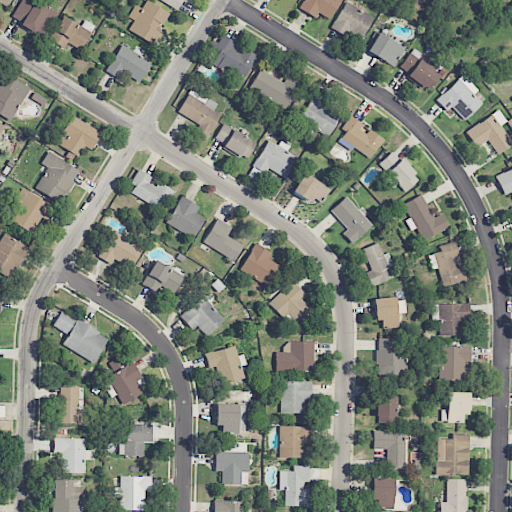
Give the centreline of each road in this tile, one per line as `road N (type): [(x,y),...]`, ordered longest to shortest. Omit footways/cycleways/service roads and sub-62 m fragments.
road 1 (residential): [(227,0),(412,119),(472,193),(504,301),(500,511)]
road 2 (residential): [(25,511),(35,306),(221,0)]
road 3 (residential): [(143,133),(290,224),(328,260),(344,326),(339,511)]
road 4 (residential): [(61,265),(148,325),(172,355),(186,412),(183,511)]
road 5 (residential): [(0,44),(143,133)]
